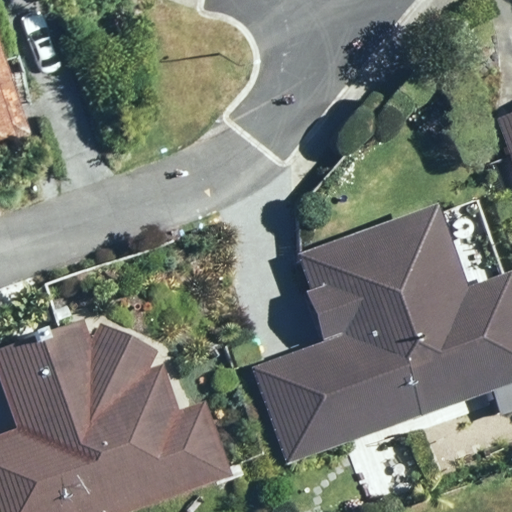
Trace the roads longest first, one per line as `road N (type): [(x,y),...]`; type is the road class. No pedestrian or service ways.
road 1 (residential): [(0,258),(174,196),(260,138)]
road 2 (residential): [(260,138),(343,0)]
